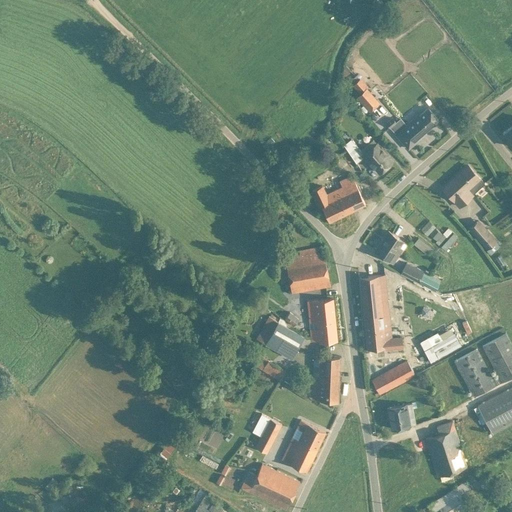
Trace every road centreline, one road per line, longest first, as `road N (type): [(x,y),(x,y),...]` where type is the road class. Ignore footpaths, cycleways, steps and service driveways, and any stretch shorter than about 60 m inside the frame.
road 1 (unclassified): [(94,0),(283,189)]
road 2 (residential): [(343,255),(389,196),(511,91)]
road 3 (residential): [(358,387),(295,511)]
road 4 (residential): [(343,255),(358,387)]
road 5 (residential): [(358,387),(377,511)]
